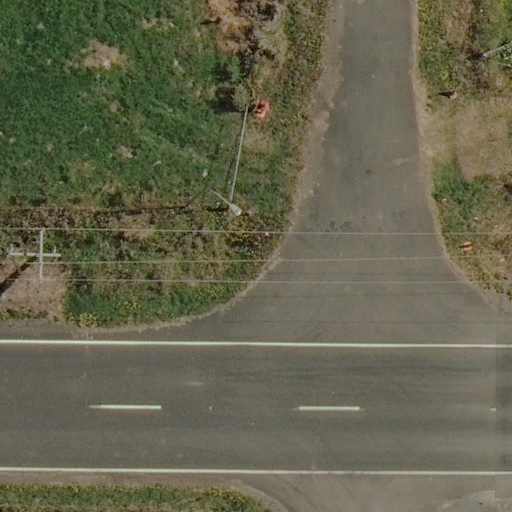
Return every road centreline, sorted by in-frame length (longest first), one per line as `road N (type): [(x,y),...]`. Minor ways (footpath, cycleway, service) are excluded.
road 1 (track): [(337,511),(368,0)]
road 2 (secondary): [(511,415),(0,411)]
